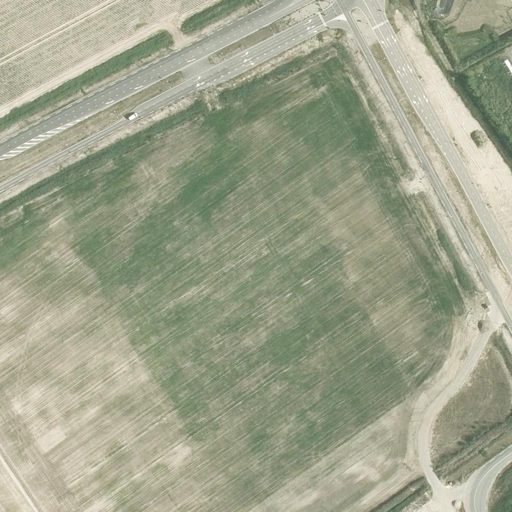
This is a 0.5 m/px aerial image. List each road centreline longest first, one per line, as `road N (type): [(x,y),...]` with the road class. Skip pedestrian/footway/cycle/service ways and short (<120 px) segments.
road 1 (tertiary): [(0,188),(343,7)]
road 2 (tertiary): [(343,7),(511,327)]
road 3 (tertiary): [(283,11),(0,150)]
road 4 (tertiary): [(511,264),(370,0)]
